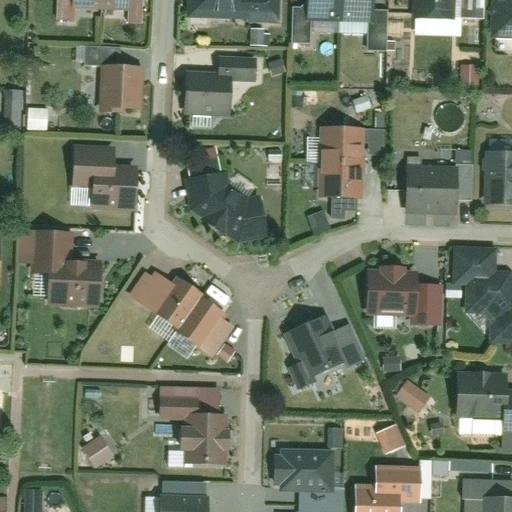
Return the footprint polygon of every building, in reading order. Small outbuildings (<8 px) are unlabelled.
[(69,0),(69,12),(129,12),(128,0),(69,0)] [(185,0),(186,20),(255,19),(254,0),(185,0)] [(260,0),(261,24),(279,24),(277,0),(260,0)] [(300,0),(301,25),(335,24),(334,0),(300,0)] [(334,0),(335,24),(368,24),(367,0),(334,0)] [(410,0),(412,26),(457,24),(455,0),(410,0)] [(511,0),(495,0),(495,40),(511,40),(511,0)] [(118,46),(79,46),(79,67),(119,66),(118,46)] [(259,56),(223,55),(222,76),(258,77),(259,56)] [(459,63),(459,86),(480,87),(480,64),(459,63)] [(95,73),(95,114),(140,113),(140,72),(95,73)] [(177,84),(179,120),(224,119),(223,82),(177,84)] [(24,112),(24,135),(48,134),(48,112),(24,112)] [(318,131),(318,166),(366,166),(366,131),(318,131)] [(511,157),(477,159),(478,208),(511,207),(511,157)] [(68,198),(89,198),(89,213),(130,213),(130,181),(111,181),(111,161),(68,161),(68,198)] [(177,161),(182,218),(229,250),(261,250),(260,210),(238,210),(209,178),(208,161),(177,161)] [(318,166),(318,201),(366,201),(366,166),(318,166)] [(401,174),(400,219),(453,220),(454,176),(401,174)] [(22,294),(39,294),(39,310),(96,309),(96,263),(70,263),(69,230),(22,230),(22,294)] [(154,321),(147,332),(198,365),(229,316),(179,284),(174,291),(142,270),(122,300),(154,321)] [(360,273),(361,323),(413,322),(412,272),(360,273)] [(492,321),(491,342),(511,342),(511,282),(507,277),(468,275),(467,312),(483,313),(492,321)] [(418,326),(440,327),(443,289),(420,288),(418,326)] [(351,324),(325,335),(318,320),(283,335),(303,383),(325,373),(328,380),(368,364),(351,324)] [(453,373),(453,418),(498,418),(498,437),(511,436),(511,405),(511,406),(511,373),(453,373)] [(179,421),(181,465),(226,464),(225,421),(224,390),(157,391),(158,422),(179,421)] [(280,457),(279,483),(287,484),(287,490),(337,492),(339,451),(288,449),(287,457),(280,457)] [(362,486),(361,511),(407,511),(408,503),(426,504),(427,469),(379,468),(379,486),(362,486)] [(509,476),(462,475),(462,496),(508,497),(509,476)] [(163,497),(161,511),(216,511),(218,499),(163,497)] [(511,511),(511,501),(474,502),(473,511),(511,511)]
